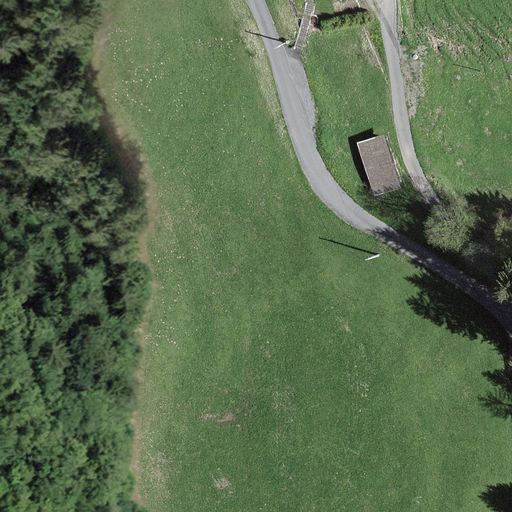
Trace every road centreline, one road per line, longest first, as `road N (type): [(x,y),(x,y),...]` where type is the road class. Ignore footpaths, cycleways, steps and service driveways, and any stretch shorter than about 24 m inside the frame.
road 1 (unclassified): [(257,0),(321,180),(353,213),(511,319)]
road 2 (residential): [(511,315),(497,277),(420,181),(399,109),(390,0)]
